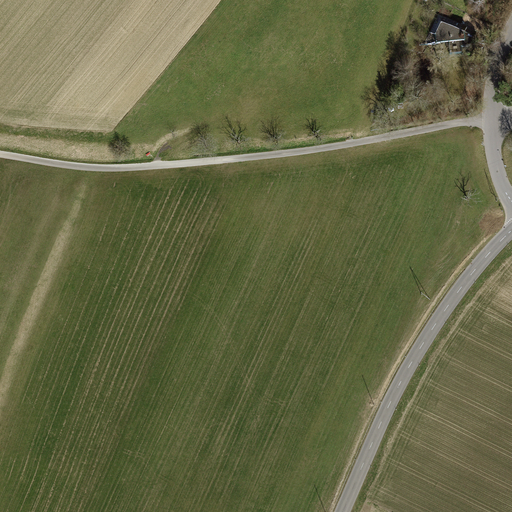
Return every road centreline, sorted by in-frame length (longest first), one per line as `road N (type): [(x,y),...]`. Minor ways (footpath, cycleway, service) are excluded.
road 1 (track): [(491,117),(232,158),(120,166),(0,153)]
road 2 (tertiary): [(343,511),(400,380),(463,284),(511,230)]
